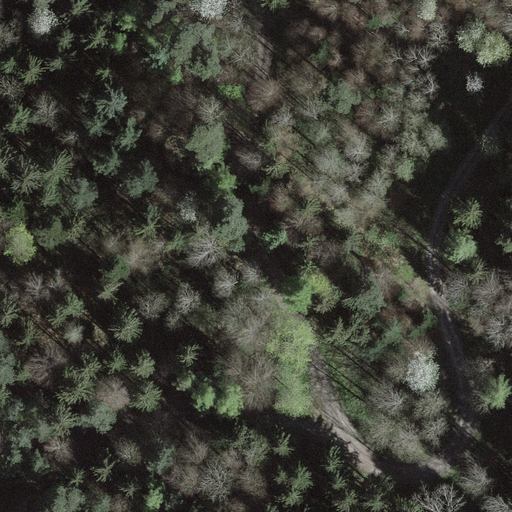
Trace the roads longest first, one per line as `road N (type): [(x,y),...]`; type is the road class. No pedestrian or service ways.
road 1 (track): [(344,443),(373,465),(422,471),(444,465),(467,432),(467,383),(432,272),(432,236),(445,197),(511,103)]
road 2 (track): [(257,0),(258,75),(233,174),(243,216),(344,443)]
road 3 (track): [(22,511),(85,443),(143,417),(272,417),(344,443)]
